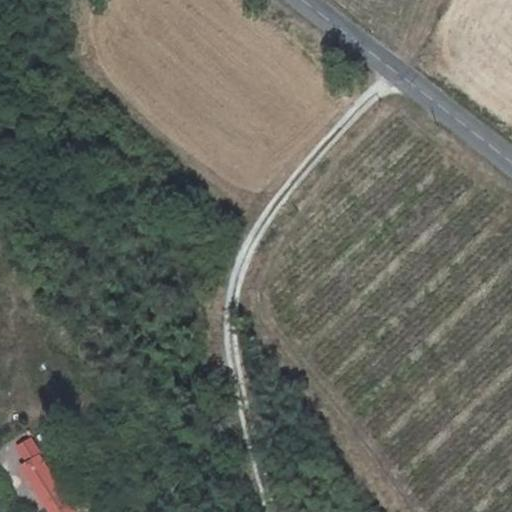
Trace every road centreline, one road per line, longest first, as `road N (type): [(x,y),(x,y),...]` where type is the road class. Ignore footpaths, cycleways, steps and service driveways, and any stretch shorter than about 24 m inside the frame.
road 1 (residential): [(261,511),(225,324),(233,271),(260,217),(392,67)]
road 2 (tertiary): [(511,161),(392,67)]
